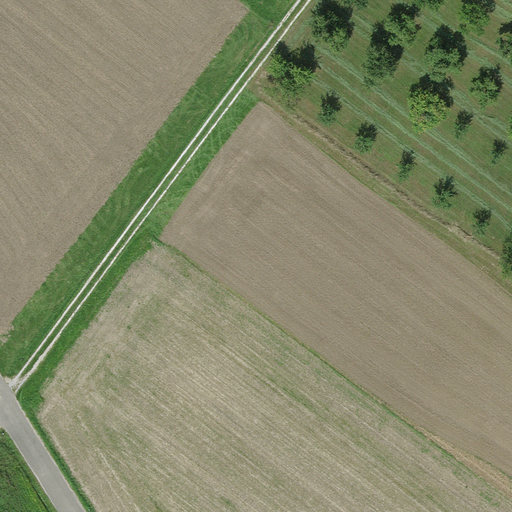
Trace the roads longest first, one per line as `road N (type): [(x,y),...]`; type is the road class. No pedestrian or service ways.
road 1 (track): [(314,0),(0,418)]
road 2 (unclassified): [(79,511),(0,393)]
